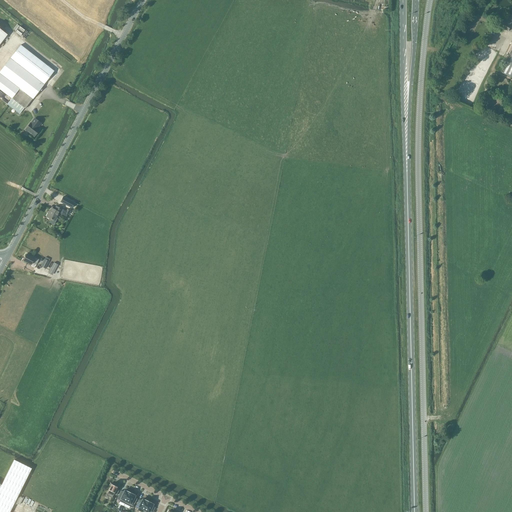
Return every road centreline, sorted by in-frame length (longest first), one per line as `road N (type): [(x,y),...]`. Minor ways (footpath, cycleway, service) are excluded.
road 1 (unclassified): [(425,511),(418,145),(430,0)]
road 2 (primary): [(414,511),(405,120)]
road 3 (tertiary): [(4,262),(143,0)]
road 4 (primary): [(405,120),(415,0)]
road 5 (primary): [(403,0),(405,120)]
